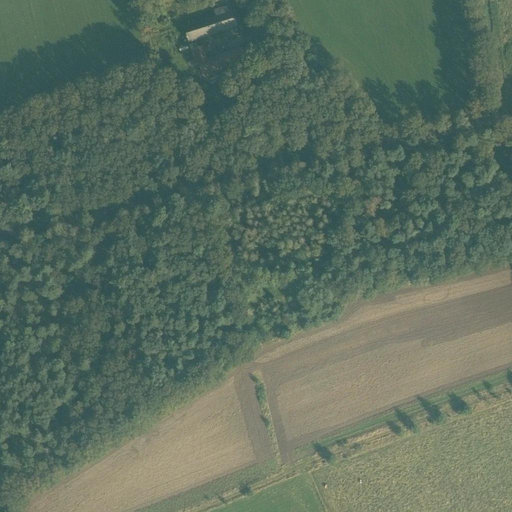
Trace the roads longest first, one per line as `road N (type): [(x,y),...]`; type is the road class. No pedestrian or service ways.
road 1 (unclassified): [(0,240),(511,125)]
road 2 (track): [(511,168),(486,0)]
